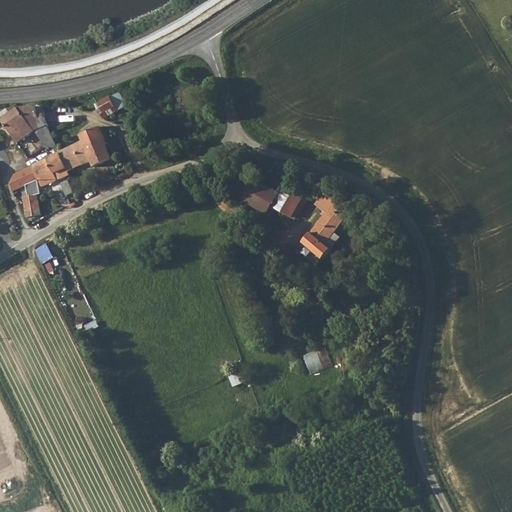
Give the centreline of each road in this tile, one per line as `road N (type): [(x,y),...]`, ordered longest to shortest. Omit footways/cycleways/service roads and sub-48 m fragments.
road 1 (unclassified): [(451,511),(415,429),(430,295),(425,252),(398,209),(364,184),(237,137)]
road 2 (unclassified): [(237,137),(179,171),(141,176),(0,261)]
road 3 (secondary): [(0,97),(120,77),(206,36)]
